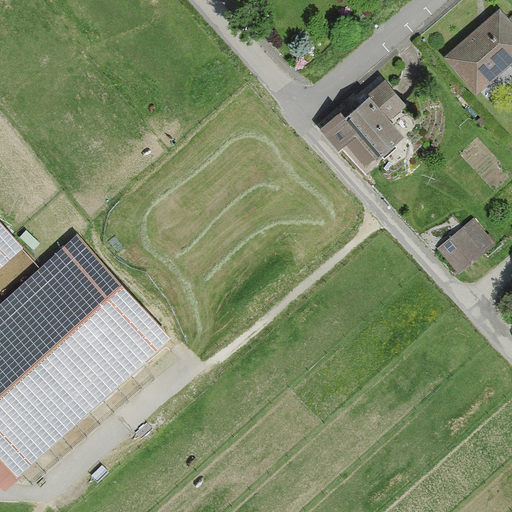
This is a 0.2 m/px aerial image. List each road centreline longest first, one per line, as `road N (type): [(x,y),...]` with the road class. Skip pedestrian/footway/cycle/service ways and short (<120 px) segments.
road 1 (residential): [(466,302),(299,116)]
road 2 (residential): [(432,0),(299,116)]
road 3 (residential): [(299,116),(205,0)]
